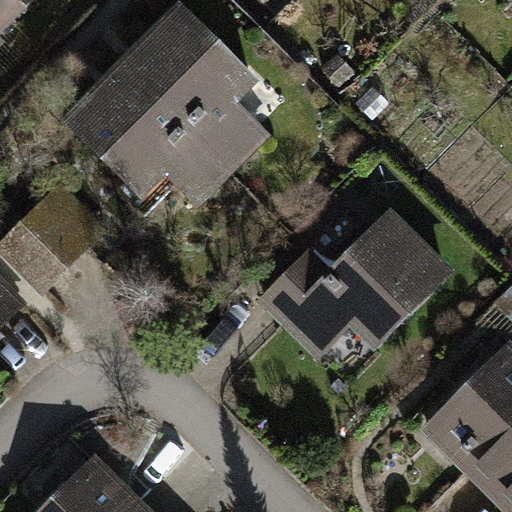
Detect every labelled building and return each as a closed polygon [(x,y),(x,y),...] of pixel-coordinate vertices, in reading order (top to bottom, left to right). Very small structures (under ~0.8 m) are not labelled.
[(0,0),(0,34),(35,0),(0,0)] [(260,80),(180,0),(179,0),(62,118),(144,200),(167,177),(199,209),(273,135),(239,101),(260,80)] [(101,234),(46,188),(0,241),(0,244),(54,290),(101,234)] [(312,248),(260,301),(319,359),(351,327),(376,352),(457,269),(392,206),(332,267),(312,248)] [(0,332),(28,305),(0,277),(0,332)] [(511,511),(511,341),(423,430),(506,511),(511,511)] [(155,511),(97,454),(39,511),(155,511)]
